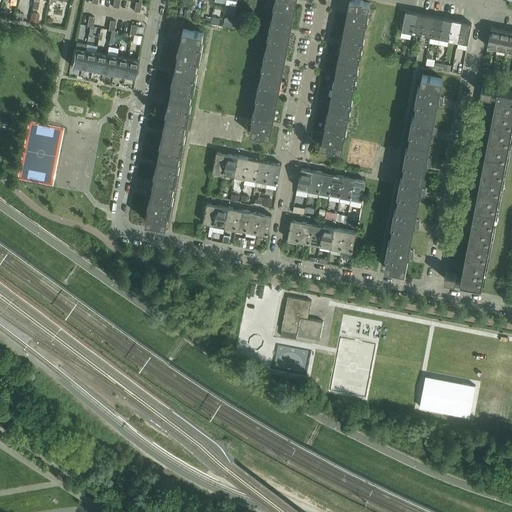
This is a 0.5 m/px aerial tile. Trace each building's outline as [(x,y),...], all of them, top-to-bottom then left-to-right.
[(276,0),(274,14),(293,18),(295,5),(297,5),(297,0),(276,0)] [(351,0),(350,0),(348,10),(347,15),(348,15),(346,28),(365,32),(371,4),(351,0)] [(411,32),(415,12),(406,11),(402,30),(401,37),(411,39),(412,32),(411,32)] [(32,12),(31,22),(39,23),(41,14),(32,12)] [(420,34),(424,14),(415,12),(411,32),(412,32),(420,34)] [(274,14),(268,44),(287,48),(290,36),(292,30),(291,30),(293,18),(274,14)] [(434,16),(424,14),(420,34),(430,35),(434,16)] [(443,18),(434,16),(430,35),(439,37),(443,18)] [(226,18),(225,26),(233,27),(235,20),(226,18)] [(452,19),(443,18),(439,37),(448,39),(452,19)] [(461,21),(452,19),(448,39),(457,41),(461,21)] [(472,23),(461,21),(457,41),(468,43),(472,23)] [(492,27),(491,28),(488,47),(497,49),(501,29),(492,27)] [(343,40),(342,40),(342,46),(340,58),(359,62),(365,32),(346,28),(343,40)] [(179,46),(179,47),(178,51),(179,51),(177,64),(197,68),(204,33),(184,29),(180,46),(179,46)] [(510,31),(501,29),(497,49),(506,50),(510,31)] [(268,44),(262,75),(281,79),(284,66),(285,66),(286,61),(285,61),(287,48),(268,44)] [(75,45),(72,62),(83,64),(86,47),(75,45)] [(83,64),(93,66),(97,49),(86,47),(83,64)] [(93,66),(104,68),(107,51),(97,49),(93,66)] [(104,68),(115,71),(118,53),(107,51),(104,68)] [(115,71),(125,73),(129,55),(118,53),(115,71)] [(129,55),(125,73),(136,75),(140,57),(129,55)] [(337,71),(336,76),(334,89),(354,92),(359,62),(340,58),(338,71),(337,71)] [(173,76),(173,78),(172,82),(174,82),(171,94),(191,98),(197,68),(177,64),(175,76),(173,76)] [(484,68),(483,75),(492,76),(493,70),(484,68)] [(494,70),(492,77),(501,78),(502,72),(494,70)] [(262,75),(256,106),(275,109),(278,97),(279,97),(280,92),(279,92),(281,79),(262,75)] [(423,75),(421,87),(416,110),(436,114),(439,101),(440,101),(441,96),(440,96),(443,79),(423,75)] [(493,88),(483,86),(481,93),(492,95),(492,93),(497,94),(494,109),(462,277),(457,276),(457,274),(447,272),(445,279),(456,281),(456,279),(461,280),(461,282),(482,286),(511,133),(511,91),(498,89),(498,91),(493,90),(493,88)] [(331,102),(330,107),(331,107),(328,119),(348,123),(354,92),(334,89),(332,102),(331,102)] [(167,107),(167,109),(166,112),(168,113),(165,125),(186,129),(191,98),(171,94),(169,107),(167,107)] [(256,106),(251,133),(271,137),(274,122),(273,122),(275,109),(256,106)] [(436,114),(416,110),(410,140),(430,144),(433,132),(434,132),(434,130),(435,127),(434,126),(436,114)] [(325,132),(322,147),(342,151),(348,123),(328,119),(326,132),(325,132)] [(162,138),(161,140),(161,143),(162,143),(159,156),(180,160),(186,129),(165,125),(163,138),(162,138)] [(410,140),(406,164),(404,171),(424,175),(427,162),(428,163),(429,158),(429,157),(428,157),(430,144),(410,140)] [(228,153),(217,151),(213,171),(224,173),(228,153)] [(238,155),(228,153),(224,173),(234,175),(238,155)] [(249,158),(238,155),(234,175),(245,178),(249,158)] [(156,168),(155,170),(155,174),(156,174),(153,186),(174,190),(180,160),(159,156),(157,168),(156,168)] [(260,160),(249,158),(245,178),(256,180),(260,160)] [(271,162),(260,160),(256,180),(267,182),(271,162)] [(282,164),(271,162),(267,182),(278,184),(282,164)] [(302,168),(298,188),(308,190),(312,170),(302,168)] [(323,172),(312,170),(308,190),(319,192),(323,172)] [(404,171),(400,194),(398,202),(419,206),(421,193),(422,193),(423,188),(422,188),(424,175),(404,171)] [(334,174),(323,172),(319,192),(330,194),(334,174)] [(344,176),(334,174),(330,194),(341,196),(344,176)] [(355,178),(344,176),(341,196),(351,198),(355,178)] [(366,180),(355,178),(351,198),(363,200),(366,180)] [(150,199),(150,201),(149,204),(150,204),(147,221),(167,225),(174,190),(153,186),(151,199),(150,199)] [(398,202),(394,225),(392,232),(413,236),(415,224),(416,224),(417,219),(416,218),(419,206),(398,202)] [(218,205),(208,203),(207,203),(203,223),(214,225),(218,205)] [(229,207),(218,205),(214,225),(224,227),(229,207)] [(239,209),(229,207),(224,227),(235,229),(239,209)] [(250,211),(239,209),(235,229),(246,231),(250,211)] [(260,213),(250,211),(246,231),(257,233),(260,213)] [(272,215),(260,213),(257,233),(268,235),(272,215)] [(340,214),(338,221),(347,222),(348,216),(340,214)] [(358,224),(359,218),(348,216),(347,222),(358,224)] [(292,219),(288,239),(298,241),(302,221),(292,219)] [(313,223),(302,221),(298,241),(309,243),(313,223)] [(324,225),(313,223),(309,243),(320,245),(324,225)] [(334,227),(324,225),(320,245),(330,247),(334,227)] [(345,229),(334,227),(330,247),(341,249),(345,229)] [(357,232),(345,229),(341,249),(353,252),(357,232)] [(410,249),(413,236),(392,232),(386,267),(406,271),(409,254),(410,255),(411,253),(411,249),(410,249)] [(307,318),(308,313),(309,309),(310,309),(312,301),(289,296),(281,336),(291,338),(296,339),(297,334),(298,334),(298,335),(320,339),(324,322),(307,318)] [(426,376),(420,407),(470,416),(476,386),(426,376)]
